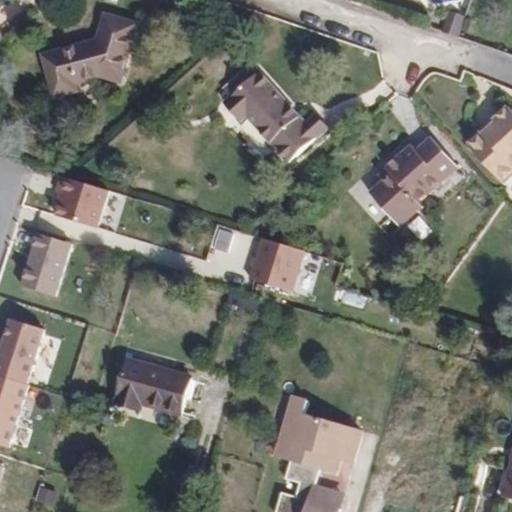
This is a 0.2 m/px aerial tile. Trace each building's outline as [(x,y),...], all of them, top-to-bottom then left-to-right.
[(214,24),(219,12),(199,4),(194,16),(214,24)] [(468,34),(475,14),(461,8),(452,28),(468,34)] [(120,85),(141,31),(111,19),(101,44),(43,59),(52,94),(72,89),(71,85),(100,77),(120,85)] [(314,119),(269,66),(236,94),(252,113),(257,108),(298,157),(338,123),(327,109),(314,119)] [(511,113),(486,142),(511,166),(511,113)] [(467,163),(439,134),(424,148),(418,142),(385,174),(389,178),(378,189),(410,222),(431,201),(430,199),(467,163)] [(75,175),(61,221),(102,233),(116,188),(75,175)] [(45,232),(26,290),(58,301),(78,243),(45,232)] [(309,253),(264,241),(252,289),(298,300),(309,253)] [(17,318),(0,369),(0,383),(29,393),(50,329),(17,318)] [(184,410),(194,374),(129,356),(117,401),(140,406),(141,399),(184,410)] [(310,403),(296,399),(282,442),(297,447),(292,461),(288,472),(286,480),(300,485),(296,499),(282,494),(275,511),(340,511),(325,507),(330,493),(316,489),(317,484),(321,471),(325,456),(354,465),(363,435),(306,418),(310,403)] [(74,503),(78,488),(62,482),(57,497),(74,503)]
